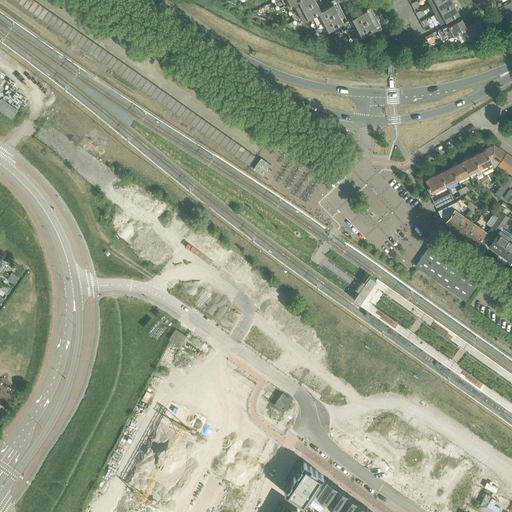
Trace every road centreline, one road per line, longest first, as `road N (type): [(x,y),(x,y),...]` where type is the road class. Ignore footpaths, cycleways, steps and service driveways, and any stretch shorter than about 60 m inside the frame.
road 1 (residential): [(364,170),(109,0)]
road 2 (secondary): [(0,499),(70,380),(79,330),(72,286)]
road 3 (residential): [(309,415),(388,401),(410,406),(511,474)]
road 4 (residential): [(112,511),(185,361),(211,331)]
road 5 (secondary): [(72,286),(53,379),(0,468)]
road 6 (residential): [(511,294),(437,244),(364,170)]
road 7 (residential): [(211,331),(139,289),(72,286)]
road 8 (secondary): [(0,160),(46,211),(72,286)]
road 9 (secondary): [(369,120),(457,107),(506,74)]
road 10 (residential): [(416,511),(323,444),(309,415)]
road 11 (secondary): [(237,62),(299,104),(369,120)]
road 12 (secondary): [(506,74),(416,94),(370,95)]
road 13 (secondary): [(370,95),(237,62)]
road 14 (residential): [(309,415),(295,391),(211,331)]
